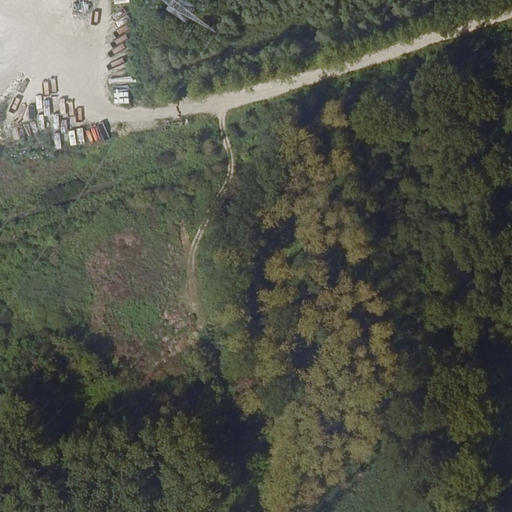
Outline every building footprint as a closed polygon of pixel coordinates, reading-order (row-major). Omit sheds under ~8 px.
[(129,86),(114,86),(114,106),(129,106),(129,86)] [(34,115),(31,101),(24,103),(28,117),(34,115)] [(59,112),(64,129),(78,125),(73,108),(59,112)] [(38,133),(53,132),(52,116),(37,117),(38,133)] [(63,137),(52,142),(56,152),(86,140),(81,127),(70,132),(72,139),(65,142),(63,137)] [(86,129),(88,143),(100,142),(98,128),(86,129)]
